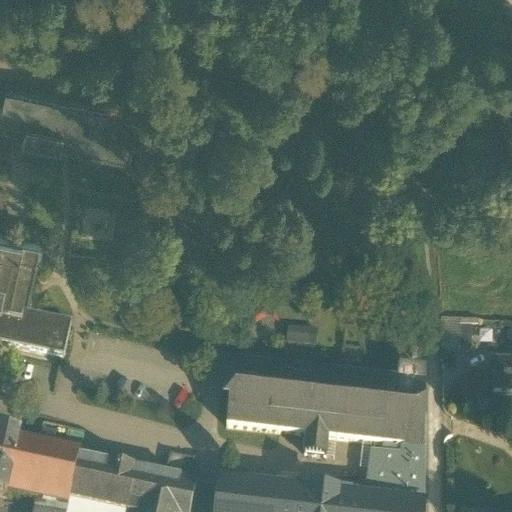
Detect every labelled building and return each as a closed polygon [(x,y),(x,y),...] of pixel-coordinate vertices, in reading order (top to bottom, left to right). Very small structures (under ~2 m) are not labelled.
[(137,119),(4,90),(0,109),(0,120),(24,126),(21,139),(16,138),(16,140),(59,148),(59,146),(60,141),(75,144),(74,149),(127,161),(137,119)] [(22,316),(38,242),(0,233),(0,346),(62,360),(70,326),(22,316)] [(438,350),(459,351),(459,327),(459,321),(439,321),(438,350)] [(471,328),(459,327),(459,351),(470,351),(471,328)] [(494,361),(494,374),(502,375),(503,362),(494,361)] [(493,393),(511,394),(511,362),(503,362),(502,375),(494,374),(493,393)] [(383,447),(401,449),(423,452),(423,375),(399,372),(397,385),(233,365),(226,429),(383,447)] [(0,498),(9,500),(10,496),(28,499),(35,501),(66,508),(68,508),(69,503),(68,502),(78,455),(17,442),(18,437),(0,432),(0,498)] [(375,495),(374,503),(421,508),(423,452),(401,449),(400,458),(371,455),(366,494),(375,495)] [(157,511),(165,479),(164,479),(78,460),(79,455),(78,455),(68,502),(69,503),(111,511),(157,511)] [(165,479),(192,485),(196,475),(191,462),(169,457),(164,479),(165,479)] [(192,485),(165,479),(157,511),(188,511),(194,485),(192,485)] [(424,511),(425,509),(421,508),(374,503),(219,485),(216,511),(424,511)] [(65,511),(66,508),(35,501),(32,511),(65,511)] [(65,511),(111,511),(69,503),(68,508),(66,508),(65,511)]
